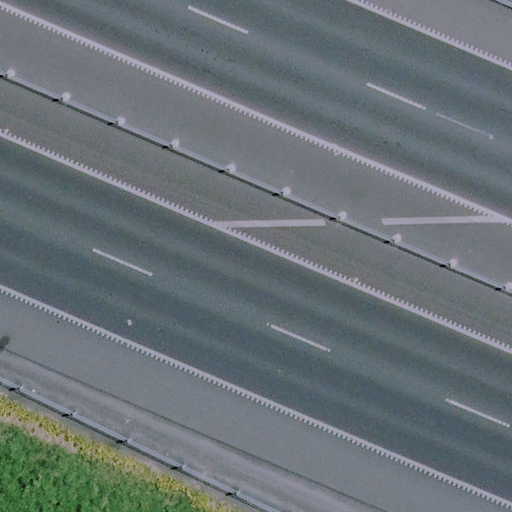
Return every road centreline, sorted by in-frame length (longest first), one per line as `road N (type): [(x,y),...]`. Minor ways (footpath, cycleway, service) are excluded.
road 1 (motorway): [(511,436),(0,212)]
road 2 (motorway): [(176,0),(511,144)]
